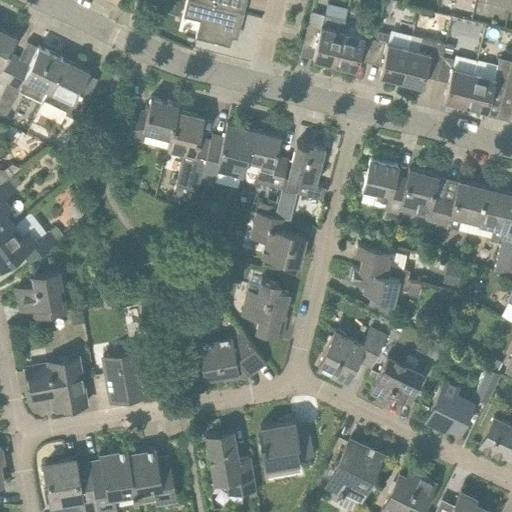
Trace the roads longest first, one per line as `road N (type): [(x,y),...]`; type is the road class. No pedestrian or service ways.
road 1 (residential): [(294,382),(13,428)]
road 2 (residential): [(294,382),(350,111)]
road 3 (residential): [(511,476),(343,391),(294,382)]
road 4 (residential): [(255,84),(171,60),(44,0)]
road 5 (residential): [(511,148),(350,111)]
